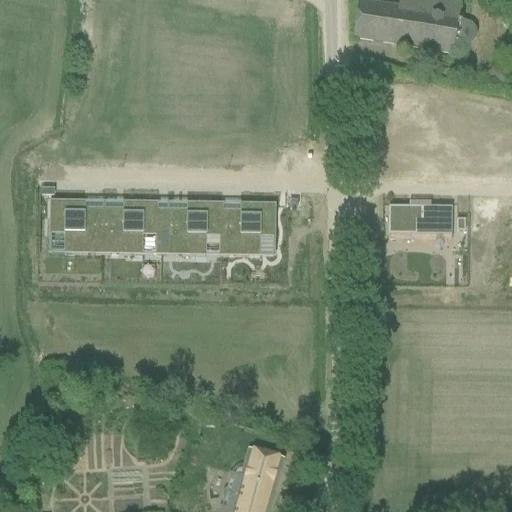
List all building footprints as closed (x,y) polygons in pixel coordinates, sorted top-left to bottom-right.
[(357,3),(352,39),(371,42),(451,56),(453,44),(458,45),(465,45),(469,43),(472,39),(473,34),(472,29),(469,26),(464,24),(462,23),(457,22),(458,18),(456,18),(458,5),(427,0),(398,0),(398,8),(357,3)] [(47,221),(47,237),(49,237),(63,237),(63,257),(74,257),(86,258),(86,257),(94,257),(94,258),(102,258),(103,211),(83,211),(84,204),(48,203),(48,221),(47,221)] [(103,211),(102,258),(109,258),(109,257),(117,257),(117,258),(130,258),(141,258),(141,238),(155,238),(156,238),(157,212),(157,205),(122,204),(122,212),(103,211)] [(219,239),(220,206),(185,205),(185,213),(166,212),(165,258),(165,259),(173,259),(173,258),(181,258),(181,259),(193,259),(193,258),(204,259),(205,239),(218,239),(219,239)] [(274,225),(274,207),(239,206),(239,213),(221,213),(221,206),(220,206),(219,239),(218,239),(218,260),(227,260),(227,259),(235,259),(235,260),(247,260),(247,259),(258,259),(258,240),(272,240),(272,241),(274,241),(275,225),(274,225)] [(450,209),(387,209),(387,237),(450,237),(450,209)] [(165,258),(166,212),(157,212),(156,238),(155,238),(155,258),(165,258)] [(464,234),(464,222),(455,221),(455,233),(464,234)] [(248,452),(244,466),(237,467),(235,469),(234,471),(232,473),(221,511),(266,511),(281,461),(248,452)]
